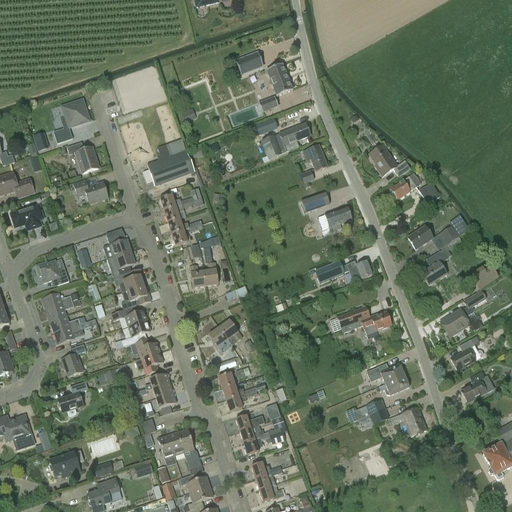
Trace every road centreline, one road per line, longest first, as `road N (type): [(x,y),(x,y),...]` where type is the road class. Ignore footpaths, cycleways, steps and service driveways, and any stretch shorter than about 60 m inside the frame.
road 1 (unclassified): [(478,511),(373,222),(321,110),(295,0)]
road 2 (residential): [(0,398),(24,390),(39,360),(11,276)]
road 3 (residential): [(11,276),(32,252),(135,218)]
road 4 (residential): [(135,218),(96,99)]
